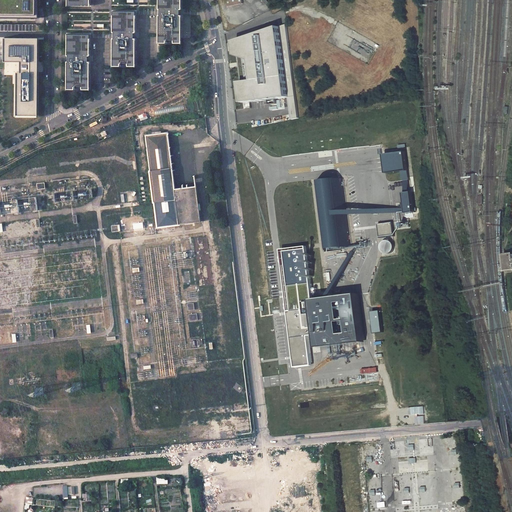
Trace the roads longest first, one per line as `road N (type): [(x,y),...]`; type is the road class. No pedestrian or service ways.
road 1 (unclassified): [(511,422),(262,443),(217,40)]
road 2 (unclassified): [(56,124),(217,40)]
road 3 (track): [(21,511),(33,483),(178,471)]
road 4 (unclassified): [(52,0),(56,124)]
